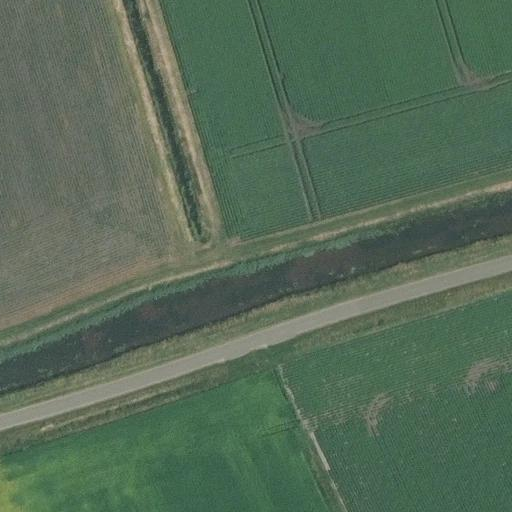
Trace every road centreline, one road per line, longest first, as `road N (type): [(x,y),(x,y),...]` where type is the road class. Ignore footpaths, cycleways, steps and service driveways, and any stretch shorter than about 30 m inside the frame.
road 1 (track): [(0,335),(210,250),(511,165)]
road 2 (unclassified): [(0,423),(511,265)]
